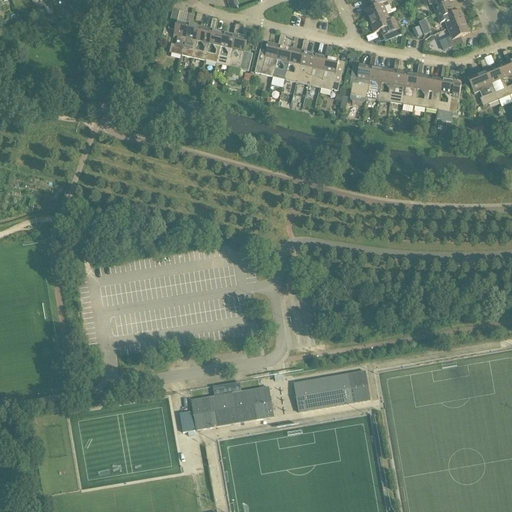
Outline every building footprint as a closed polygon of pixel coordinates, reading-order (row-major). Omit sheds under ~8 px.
[(375,8),(365,12),(370,23),(387,15),(392,13),(386,0),(376,0),(372,2),(375,8)] [(426,0),(429,7),(432,6),(436,15),(449,10),(446,4),(456,0),(455,0),(426,0)] [(449,10),(436,15),(440,25),(444,23),(447,30),(465,23),(460,11),(451,15),(449,10)] [(387,15),(370,23),(375,34),(381,32),(386,43),(404,35),(397,20),(390,23),(387,15)] [(11,27),(9,21),(0,24),(0,29),(1,32),(11,27)] [(419,23),(422,30),(428,27),(425,21),(419,23)] [(182,57),(189,26),(171,22),(169,30),(175,31),(174,37),(178,38),(182,43),(181,47),(172,45),(170,54),(182,57)] [(450,37),(446,39),(450,49),(463,44),(461,38),(470,34),(465,23),(447,30),(450,37)] [(189,26),(182,57),(194,60),(201,29),(189,26)] [(201,29),(194,60),(205,62),(207,55),(209,46),(212,32),(210,31),(201,29)] [(224,35),(214,32),(212,32),(209,46),(213,47),(216,53),(216,57),(207,55),(205,62),(217,65),(224,35)] [(224,35),(217,65),(228,68),(236,38),(233,37),(224,35)] [(248,40),(238,38),(236,38),(228,68),(241,71),(248,40)] [(262,42),(255,74),(273,79),(275,71),(277,62),(280,48),(278,48),(268,46),(269,44),(262,42)] [(273,79),(273,82),(283,84),(284,81),(292,51),(283,49),(280,48),(277,62),(281,63),(284,69),(283,73),(275,71),(273,79)] [(292,51),(284,81),(296,84),(303,54),(301,53),(292,51)] [(315,57),(306,54),(303,54),(296,84),(294,92),(306,95),(308,87),(315,57)] [(315,57),(308,87),(320,90),(327,60),(325,59),(315,57)] [(327,60),(320,90),(332,93),(332,91),(338,92),(345,64),(329,60),(327,60)] [(507,65),(498,68),(503,81),(507,80),(511,81),(511,87),(506,89),(510,97),(511,95),(511,71),(509,64),(507,65)] [(351,88),(349,100),(351,102),(362,104),(364,103),(365,100),(366,100),(367,92),(369,83),(372,69),(369,69),(359,67),(357,81),(356,89),(351,88)] [(498,68),(489,72),(487,73),(498,101),(510,97),(506,89),(503,81),(498,68)] [(383,71),(374,70),(372,69),(369,83),(373,84),(377,90),(376,94),(367,92),(366,100),(378,102),(383,71)] [(383,71),(378,102),(390,104),(395,73),(393,73),(383,71)] [(407,76),(398,74),(395,73),(390,104),(402,106),(407,76)] [(485,74),(468,81),(474,95),(480,93),(483,94),(484,98),(480,100),(483,108),(498,101),(487,73),(485,74)] [(407,76),(402,106),(414,108),(419,78),(417,77),(407,76)] [(419,78),(414,108),(426,110),(427,102),(428,93),(431,79),(421,78),(419,78)] [(427,102),(426,110),(437,112),(439,104),(440,95),(443,81),(440,81),(431,79),(428,93),(432,94),(431,103),(427,102)] [(455,84),(445,82),(443,81),(440,95),(444,96),(448,102),(447,106),(439,104),(437,112),(436,120),(451,123),(452,117),(458,118),(455,117),(456,112),(458,112),(459,105),(458,105),(458,103),(459,102),(458,101),(461,87),(454,85),(455,84)] [(484,127),(473,129),(474,137),(485,136),(484,127)] [(347,376),(294,385),(299,414),(352,405),(370,401),(365,373),(347,376)] [(209,399),(191,402),(197,431),(214,428),(273,418),(268,388),(209,399)]
